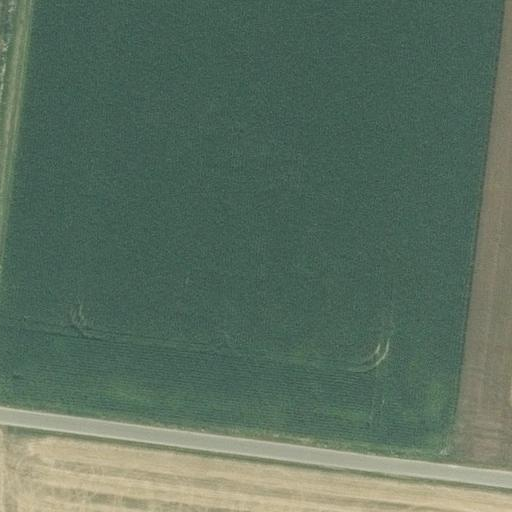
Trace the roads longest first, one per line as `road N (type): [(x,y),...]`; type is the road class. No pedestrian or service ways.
road 1 (unclassified): [(511,477),(0,413)]
road 2 (track): [(21,0),(0,176)]
